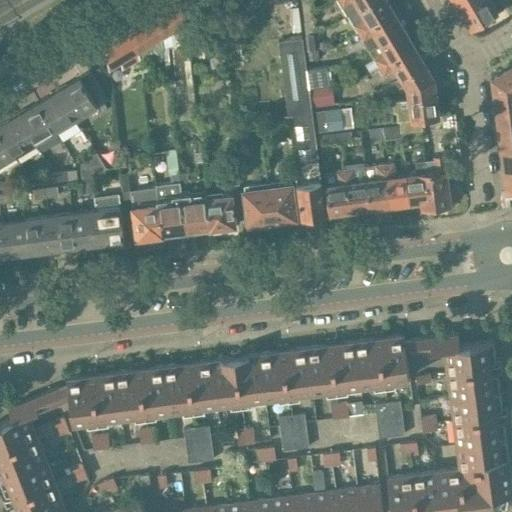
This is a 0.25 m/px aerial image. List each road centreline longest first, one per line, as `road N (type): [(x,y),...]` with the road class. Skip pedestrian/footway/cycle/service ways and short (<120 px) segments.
road 1 (tertiary): [(0,340),(474,282),(511,257)]
road 2 (tertiary): [(511,252),(465,245),(0,300)]
road 3 (residential): [(511,244),(488,208),(468,61)]
road 4 (residential): [(0,85),(143,0)]
